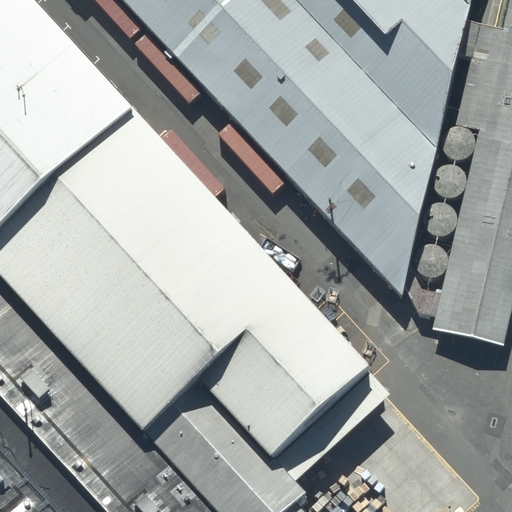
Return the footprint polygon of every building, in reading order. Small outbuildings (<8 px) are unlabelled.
[(0,0),(0,91),(73,26),(49,0),(0,0)] [(460,0),(130,0),(398,287),(460,0)] [(511,309),(511,0),(506,0),(438,316),(507,331),(511,309)] [(366,365),(121,93),(0,201),(0,272),(131,417),(182,371),(263,460),(366,365)] [(309,511),(263,460),(182,371),(133,415),(220,511),(309,511)] [(35,511),(0,472),(0,511),(35,511)]
